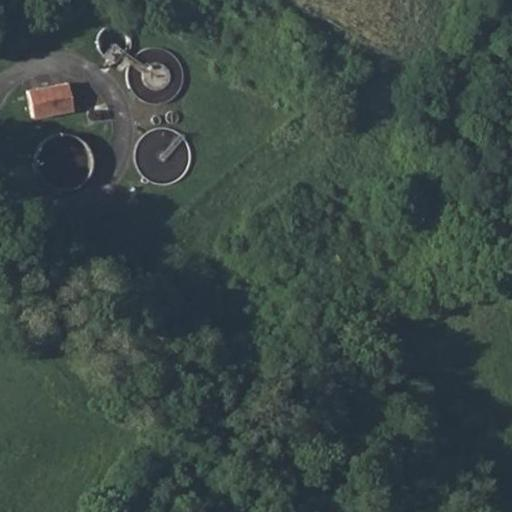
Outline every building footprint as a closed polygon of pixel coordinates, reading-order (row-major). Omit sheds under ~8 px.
[(97,28),(96,30),(94,33),(94,35),(93,38),(94,41),(95,45),(96,48),(98,49),(99,51),(102,53),(106,54),(109,54),(112,54),(115,53),(118,52),(121,50),(123,47),(125,44),(126,41),(126,38),(126,36),(125,34),(124,32),(123,30),(122,28),(120,26),(119,25),(117,24),(115,23),(113,22),(110,22),(107,22),(105,23),(103,24),(101,25),(99,26),(97,28)] [(149,50),(145,51),(140,54),(137,56),(134,59),(133,61),(131,64),(130,66),(129,69),(128,73),(128,75),(128,79),(128,82),(129,86),(132,91),(134,94),(135,96),(138,99),(143,102),(146,103),(150,104),(154,104),(158,104),(162,104),(165,103),(169,101),(172,99),(173,98),(176,95),(178,92),(180,88),(181,85),(182,81),(183,77),(182,73),(180,66),(177,61),(175,58),(172,55),(169,53),(164,51),(162,50),(158,50),(154,50),(149,50)] [(60,82),(26,97),(37,122),(71,107),(60,82)] [(161,130),(155,132),(152,133),(148,136),(146,138),(143,141),(141,144),(139,148),(138,151),(138,156),(138,159),(138,163),(139,167),(141,170),(143,173),(145,176),(148,179),(150,180),(153,182),(156,183),(160,184),(164,185),(168,185),(172,184),(175,183),(177,182),(182,179),(185,177),(187,174),(189,170),(191,167),(192,163),(192,159),(193,156),(192,152),(190,146),(188,143),(186,140),(184,137),(181,135),(177,133),(174,131),(168,130),(164,130),(161,130)] [(35,149),(33,153),(33,155),(32,158),(31,162),(31,166),(32,170),(33,173),(34,177),(35,179),(37,182),(39,183),(41,186),(43,187),(45,188),(48,190),(52,191),(55,191),(59,192),(63,191),(65,191),(69,190),(70,189),(74,187),(77,185),(78,183),(81,180),(83,177),(84,174),(85,170),(86,164),(86,161),(85,157),(84,153),(82,150),(81,148),(78,145),(76,143),(72,140),(69,139),(65,138),(62,137),(58,137),(56,137),(52,137),(50,138),(47,139),(45,140),(42,142),(40,144),(38,146),(35,149)]
